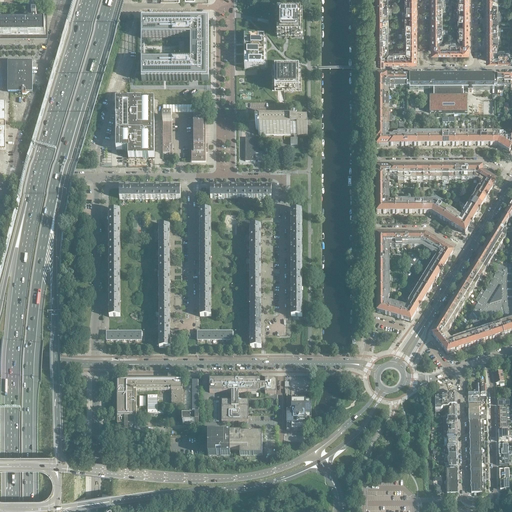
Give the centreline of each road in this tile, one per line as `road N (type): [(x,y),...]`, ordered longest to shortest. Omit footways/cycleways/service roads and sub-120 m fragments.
road 1 (motorway): [(28,511),(30,341),(52,193)]
road 2 (motorway): [(36,194),(14,340),(12,511)]
road 3 (motorway): [(58,453),(52,193)]
road 4 (secondary): [(76,504),(245,486),(317,461)]
road 5 (tertiary): [(338,363),(96,364)]
road 6 (secondary): [(312,450),(230,476),(76,468)]
road 7 (unclassified): [(218,8),(12,7)]
road 8 (motorway): [(91,0),(36,194)]
road 9 (motorway): [(52,193),(108,0)]
road 10 (residential): [(96,364),(97,177)]
road 11 (residential): [(464,499),(493,499),(487,358)]
road 12 (residential): [(270,330),(281,325),(277,178)]
road 13 (residential): [(181,330),(191,325),(191,178)]
road 14 (unclassified): [(95,511),(96,364)]
road 15 (unclassified): [(370,163),(485,162),(511,178)]
road 16 (residential): [(464,499),(459,368)]
road 17 (unclassified): [(218,8),(218,128)]
road 18 (unclassified): [(231,128),(231,8)]
